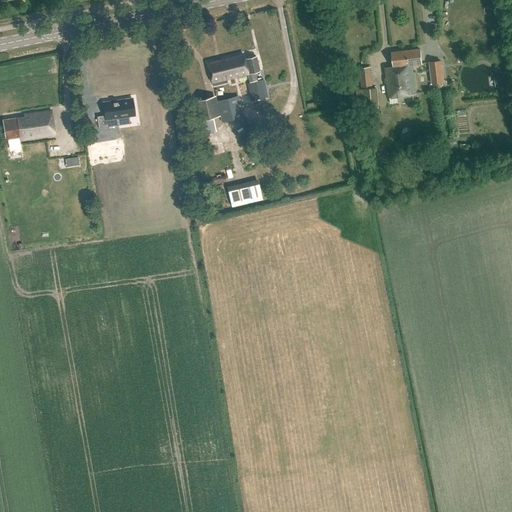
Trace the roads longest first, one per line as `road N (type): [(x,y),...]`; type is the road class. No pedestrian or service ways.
road 1 (secondary): [(0,44),(216,0)]
road 2 (track): [(325,0),(361,183)]
